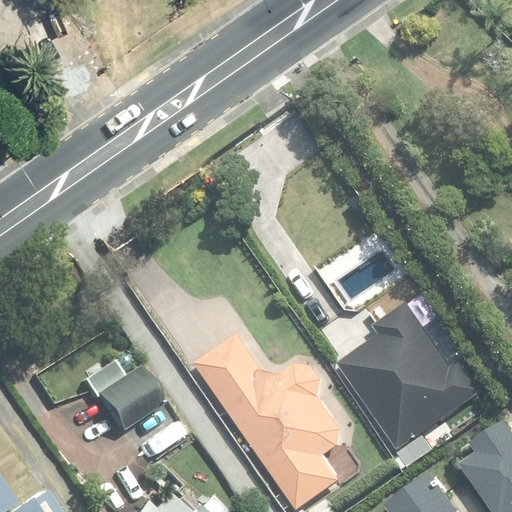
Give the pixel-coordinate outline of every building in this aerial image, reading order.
[(322,152),(285,177),(308,209),(344,183),(322,152)] [(298,209),(281,222),(305,255),(323,243),(298,209)] [(319,266),(352,312),(404,275),(371,229),(319,266)] [(385,339),(343,369),(404,453),(486,395),(466,367),(457,373),(412,310),(380,333),(385,339)] [(299,511),(307,511),(345,485),(343,482),(356,473),(343,456),(347,435),(324,402),(326,387),(316,372),(299,369),(286,378),(286,381),(269,378),(242,340),(200,369),(299,511)] [(138,370),(96,397),(121,435),(163,408),(138,370)] [(0,511),(7,511),(15,507),(0,483),(0,511)] [(54,511),(42,495),(18,511),(54,511)] [(180,511),(168,501),(157,511),(153,511),(148,507),(143,511),(180,511)]
